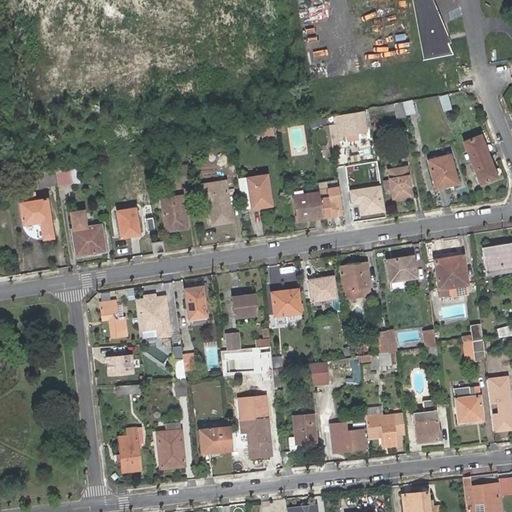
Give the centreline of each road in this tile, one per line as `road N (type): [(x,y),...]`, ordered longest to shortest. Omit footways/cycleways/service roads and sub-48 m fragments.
road 1 (residential): [(71,280),(511,210)]
road 2 (residential): [(98,503),(511,452)]
road 3 (residential): [(71,280),(98,503)]
